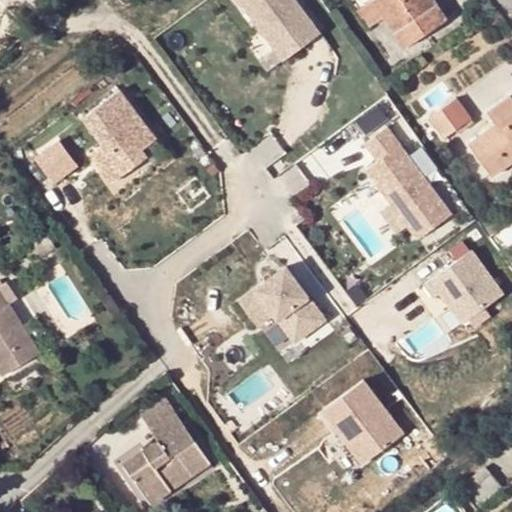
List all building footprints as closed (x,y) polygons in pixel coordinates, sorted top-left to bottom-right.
[(67,0),(66,0),(55,8),(62,16),(74,8),(67,0)] [(301,0),(244,0),(288,58),(324,29),(301,0)] [(384,16),(373,0),(355,12),(366,28),(384,16)] [(373,0),(384,16),(406,47),(447,18),(436,1),(428,6),(424,0),(373,0)] [(469,142),(492,174),(511,160),(511,95),(511,94),(489,111),(496,122),(469,142)] [(150,143),(114,95),(79,122),(98,148),(85,158),(107,187),(141,161),(136,154),(150,143)] [(453,100),(430,117),(444,138),(469,121),(453,100)] [(390,124),(368,140),(381,159),(370,168),(419,239),(452,214),(390,124)] [(36,157),(56,185),(82,167),(62,138),(36,157)] [(465,324),(506,295),(475,251),(427,284),(437,297),(443,293),(465,324)] [(286,267),(239,302),(257,326),(273,314),(294,342),(325,320),(286,267)] [(9,302),(0,307),(0,370),(2,374),(39,351),(9,302)] [(404,434),(364,380),(323,410),(343,436),(327,448),(347,475),(404,434)] [(155,444),(131,461),(159,499),(208,465),(164,401),(138,419),(155,444)] [(159,499),(131,461),(121,468),(148,507),(159,499)] [(492,472),(469,490),(480,503),(502,486),(492,472)]
